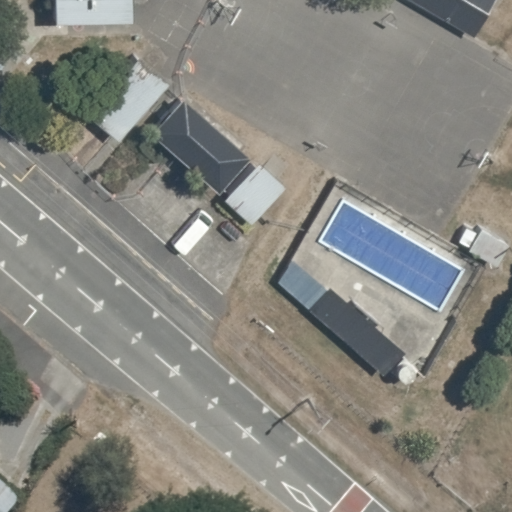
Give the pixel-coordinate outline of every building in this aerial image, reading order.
[(51,0),(52,26),(132,25),(131,0),(51,0)] [(495,0),(402,0),(398,7),(466,48),(495,0)] [(119,148),(168,89),(125,53),(76,111),(119,148)] [(286,191),(189,103),(157,139),(254,226),(286,191)] [(0,511),(7,511),(17,502),(0,486),(0,511)]
